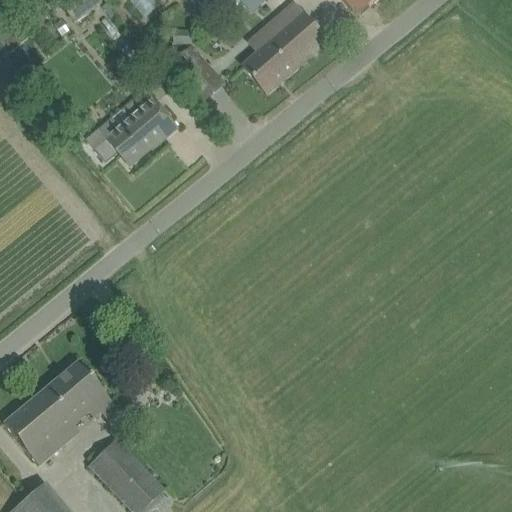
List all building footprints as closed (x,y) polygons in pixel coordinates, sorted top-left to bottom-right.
[(66,0),(61,4),(72,20),(75,24),(101,5),(97,0),(66,0)] [(153,24),(168,11),(158,0),(142,0),(137,5),(153,24)] [(342,0),(345,3),(358,18),(378,0),(342,0)] [(328,44),(315,29),(294,6),(261,35),(270,46),(242,69),(267,97),(328,44)] [(188,33),(172,33),(173,45),(188,45),(188,33)] [(173,68),(190,88),(204,103),(223,86),(210,71),(193,51),(173,68)] [(119,113),(86,142),(104,164),(116,153),(117,153),(130,169),(151,150),(152,152),(178,130),(165,115),(153,100),(127,122),(119,113)] [(38,468),(53,456),(79,434),(72,424),(85,413),(94,423),(104,415),(110,422),(118,414),(77,365),(3,426),(16,442),(38,468)] [(87,469),(128,511),(142,511),(164,491),(115,441),(87,469)] [(12,511),(55,511),(38,491),(24,502),(12,511)]
